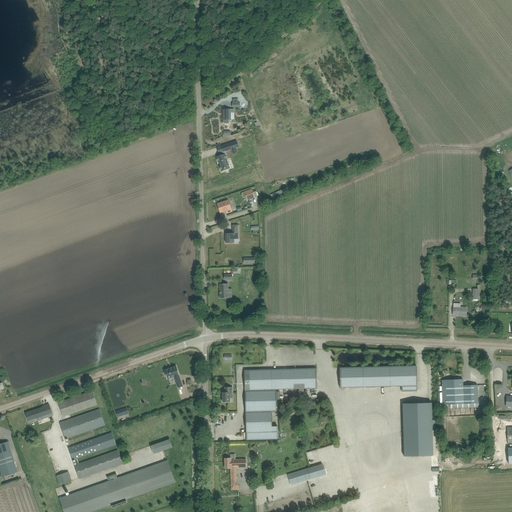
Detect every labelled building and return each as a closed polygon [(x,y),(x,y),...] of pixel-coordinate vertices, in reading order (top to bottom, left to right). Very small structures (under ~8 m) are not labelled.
[(229,123),(229,120),(231,119),(231,113),(234,112),(234,109),(228,109),(223,109),(223,120),(224,123),(229,123)] [(236,152),(235,148),(239,147),(237,141),(217,147),(219,153),(224,151),(225,154),(219,156),(223,170),(232,167),(228,153),(227,154),(226,150),(231,149),(232,153),(236,152)] [(253,163),(252,158),(241,161),(243,167),(253,163)] [(228,201),(217,204),(220,212),(226,210),(227,213),(232,211),(228,201)] [(234,243),(234,239),(238,239),(238,225),(232,225),(233,233),(226,233),(226,243),(234,243)] [(229,298),(228,283),(220,284),(220,298),(229,298)] [(481,298),(481,289),(481,285),(477,285),(477,289),(472,289),(472,300),(473,300),(473,301),(478,301),(479,299),(479,298),(481,298)] [(455,313),(453,312),(453,315),(466,316),(467,307),(461,307),(461,304),(454,303),(454,307),(456,307),(455,313)] [(179,375),(176,366),(164,370),(165,373),(164,373),(166,377),(166,376),(167,379),(174,376),(178,388),(183,386),(179,375)] [(417,385),(416,366),(340,368),(340,387),(402,386),(417,385)] [(245,370),(245,389),(317,388),(317,368),(286,369),(245,370)] [(443,405),(449,404),(478,403),(477,385),(463,386),(463,379),(442,380),(443,405)] [(225,387),(225,392),(223,392),(223,402),(230,402),(230,398),(233,398),(233,387),(225,387)] [(92,391),(58,402),(63,417),(97,405),(92,391)] [(53,415),(51,409),(49,404),(42,407),(43,407),(26,413),(28,421),(37,418),(38,420),(53,415)] [(403,407),(404,458),(433,457),(432,406),(403,407)] [(99,409),(59,422),(65,439),(105,425),(99,409)] [(278,426),(272,426),(272,411),(246,412),(247,440),(278,439),(278,426)] [(377,420),(377,434),(395,433),(395,420),(377,420)] [(112,433),(68,448),(72,460),(116,445),(112,433)] [(151,446),(152,448),(154,454),(163,450),(173,447),(170,439),(151,446)] [(0,444),(0,471),(1,477),(17,473),(10,446),(8,441),(0,444)] [(80,479),(123,464),(118,450),(74,465),(80,479)] [(232,489),(238,489),(238,481),(237,481),(236,468),(238,468),(238,467),(247,467),(246,459),(232,459),(231,458),(225,458),(225,468),(231,468),(232,489)] [(64,511),(91,511),(112,505),(113,508),(127,502),(127,500),(126,500),(174,483),(176,482),(168,460),(167,460),(118,477),(117,478),(117,477),(118,477),(117,474),(117,473),(107,477),(108,480),(114,478),(114,479),(113,479),(59,498),(60,501),(64,511)] [(291,485),(310,479),(326,474),(323,464),(307,468),(288,474),(291,485)] [(71,480),(70,476),(68,472),(57,476),(59,484),(71,480)]
